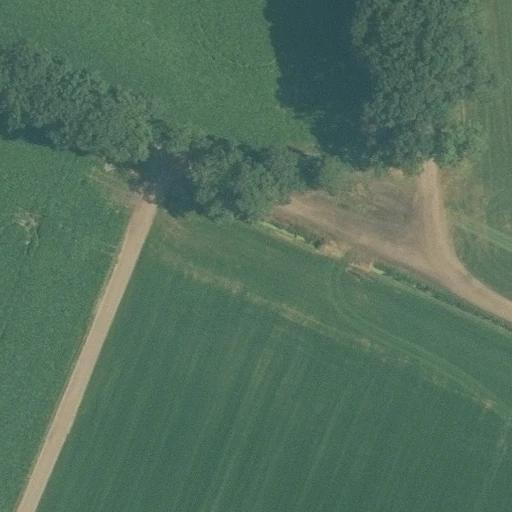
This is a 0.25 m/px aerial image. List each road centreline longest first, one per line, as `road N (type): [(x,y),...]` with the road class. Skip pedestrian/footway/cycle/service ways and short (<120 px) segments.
road 1 (track): [(0,70),(511,308)]
road 2 (track): [(24,511),(143,233),(161,209),(328,264),(364,239)]
